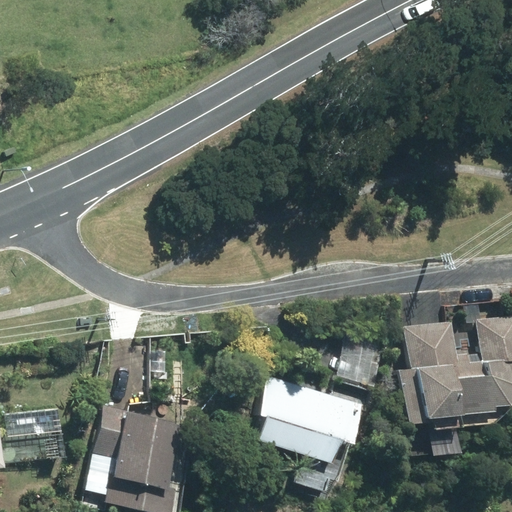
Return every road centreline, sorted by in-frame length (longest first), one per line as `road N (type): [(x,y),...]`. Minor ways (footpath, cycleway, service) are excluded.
road 1 (residential): [(0,217),(100,277),(179,299),(511,267)]
road 2 (secondary): [(414,0),(0,217)]
